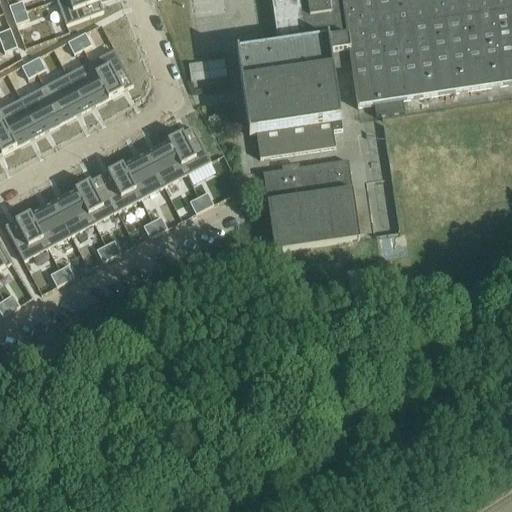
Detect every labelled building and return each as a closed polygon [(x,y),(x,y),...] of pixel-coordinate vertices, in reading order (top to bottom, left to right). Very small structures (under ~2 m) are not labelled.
[(97,0),(67,0),(56,4),(66,30),(103,16),(97,0)] [(511,0),(273,0),(280,47),(281,49),(239,55),(237,55),(249,139),(257,138),(258,146),(257,146),(260,163),(335,152),(333,136),(343,135),(331,58),(349,56),(357,112),(359,112),(358,111),(374,109),(376,121),(404,116),(403,104),(511,87),(511,0)] [(22,5),(9,10),(12,20),(26,15),(22,5)] [(26,15),(12,20),(16,29),(29,24),(26,15)] [(10,33),(0,36),(0,45),(1,47),(14,42),(10,33)] [(85,37),(76,42),(83,54),(92,50),(85,37)] [(14,42),(1,47),(5,57),(18,51),(14,42)] [(76,42),(68,47),(74,59),(83,54),(76,42)] [(115,54),(90,67),(109,103),(133,90),(115,54)] [(193,63),(195,83),(230,79),(228,59),(193,63)] [(39,62),(30,66),(37,79),(46,74),(39,62)] [(30,66),(22,71),(28,83),(37,79),(30,66)] [(90,67),(67,79),(86,115),(109,103),(90,67)] [(67,79),(44,91),(63,127),(86,115),(67,79)] [(44,91),(21,104),(39,139),(63,127),(44,91)] [(21,104),(0,114),(0,120),(16,151),(39,139),(21,104)] [(0,120),(0,159),(16,151),(0,120)] [(189,133),(168,144),(187,180),(199,173),(211,167),(202,150),(192,131),(189,133)] [(166,145),(145,156),(164,192),(170,188),(187,180),(168,144),(166,145)] [(143,157),(122,169),(141,204),(154,198),(162,193),(164,192),(145,156),(143,157)] [(359,243),(348,165),(263,177),(274,255),(359,243)] [(121,169),(99,181),(117,216),(118,216),(141,204),(122,169),(121,169)] [(97,181),(76,193),(94,229),(117,216),(99,181),(97,181)] [(74,194),(53,205),(71,241),(88,232),(94,229),(76,193),(74,194)] [(207,197),(198,202),(205,214),(214,210),(207,197)] [(198,202),(190,206),(196,219),(205,214),(198,202)] [(34,215),(29,218),(48,253),(71,241),(53,205),(51,206),(34,215)] [(28,218),(5,231),(11,241),(24,266),(35,260),(48,253),(29,218),(28,218)] [(161,222),(152,226),(159,238),(168,234),(161,222)] [(152,226),(143,231),(150,243),(159,238),(152,226)] [(406,238),(382,237),(381,257),(405,258),(406,238)] [(114,245),(105,250),(112,262),(121,258),(114,245)] [(0,249),(0,275),(11,268),(1,252),(0,249)] [(105,250),(97,255),(103,267),(112,262),(105,250)] [(68,270),(59,275),(66,287),(75,282),(68,270)] [(59,275),(50,279),(57,292),(66,287),(59,275)] [(12,299),(4,305),(12,316),(20,311),(12,299)] [(4,305),(0,307),(0,316),(3,322),(12,316),(4,305)]
